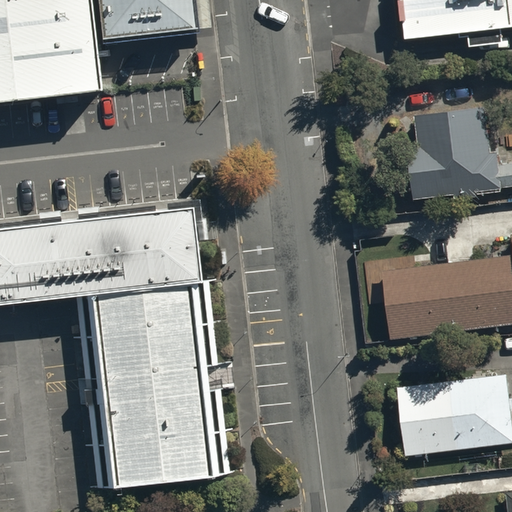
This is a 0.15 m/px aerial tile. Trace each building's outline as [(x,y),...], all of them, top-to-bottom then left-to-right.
[(92,0),(0,0),(0,96),(102,85),(92,0)] [(197,28),(193,0),(98,0),(103,39),(197,28)] [(511,0),(403,0),(408,41),(511,29),(511,0)] [(485,107),(410,116),(414,151),(407,152),(414,209),(511,196),(511,168),(499,170),(497,160),(492,161),(485,107)] [(511,253),(383,266),(391,340),(511,327),(511,233),(509,234),(511,253)] [(202,293),(91,305),(111,483),(222,471),(202,293)] [(399,386),(407,455),(511,442),(511,408),(508,373),(399,386)]
